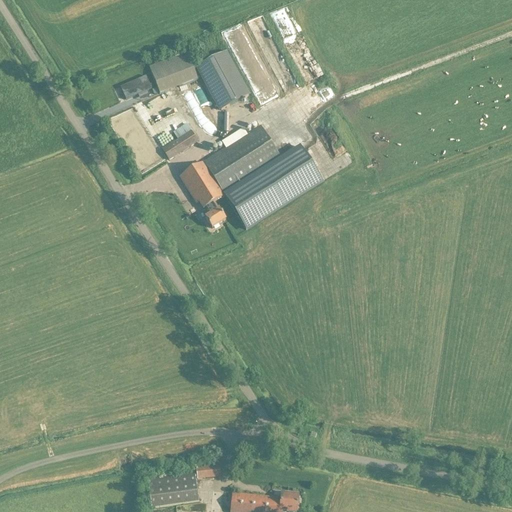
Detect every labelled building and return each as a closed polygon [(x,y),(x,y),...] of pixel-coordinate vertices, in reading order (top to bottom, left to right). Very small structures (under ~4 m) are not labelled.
[(261,15),(249,20),(260,45),(272,39),(261,15)] [(149,67),(159,94),(197,80),(187,52),(149,67)] [(248,96),(225,52),(197,67),(221,110),(248,96)] [(151,89),(146,76),(120,87),(126,100),(151,89)] [(322,83),(301,89),(304,99),(325,93),(322,83)] [(294,96),(287,99),(289,106),(296,103),(294,96)] [(173,133),(177,140),(161,150),(168,160),(198,142),(186,124),(173,133)] [(150,127),(127,136),(131,147),(155,138),(150,127)] [(253,131),(179,177),(196,204),(199,203),(203,210),(204,209),(214,203),(224,196),(246,230),(279,209),(322,182),(300,147),(274,164),(253,131)] [(218,209),(214,203),(204,209),(208,216),(205,218),(212,229),(226,220),(219,209),(218,209)] [(195,465),(196,479),(221,477),(219,463),(195,465)] [(151,509),(199,502),(194,472),(147,478),(151,509)] [(281,511),(282,511),(284,511),(296,511),(298,496),(281,494),(280,498),(232,493),(230,511),(281,511)]
